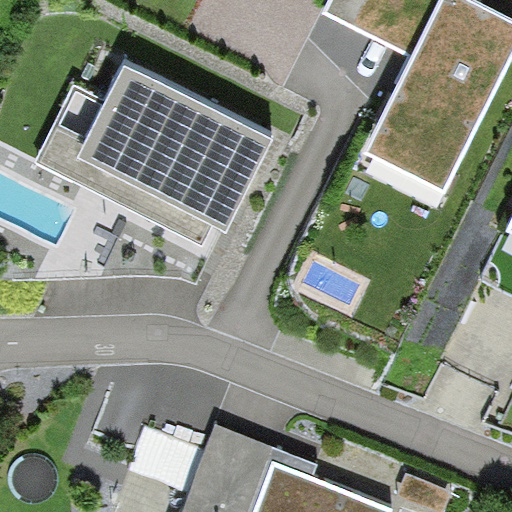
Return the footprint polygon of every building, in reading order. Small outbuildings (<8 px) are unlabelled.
[(332,0),(325,15),(411,59),(398,85),(405,89),(371,156),(445,194),(511,61),(511,23),(465,0),(332,0)] [(107,94),(78,80),(38,160),(204,243),(214,223),(229,231),(278,134),(125,58),(107,94)] [(511,226),(484,283),(511,296),(511,226)] [(389,511),(390,511),(312,480),(319,464),(215,424),(205,448),(189,489),(180,511),(389,511)] [(189,489),(205,448),(147,427),(131,467),(189,489)] [(454,489),(408,472),(399,494),(445,511),(454,489)]
